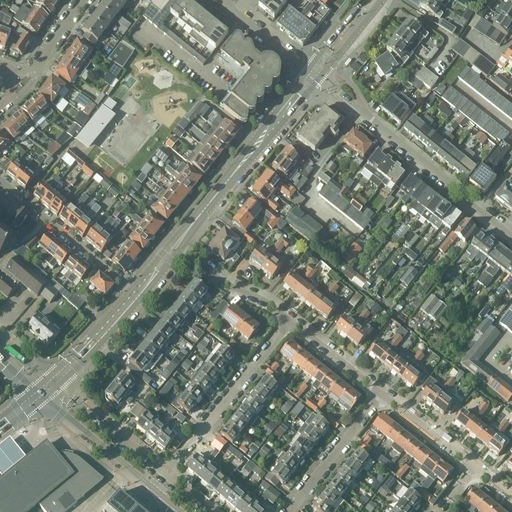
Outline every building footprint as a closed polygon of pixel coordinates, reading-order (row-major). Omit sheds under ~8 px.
[(50,15),(56,6),(47,0),(38,0),(39,0),(36,5),(50,15)] [(109,0),(106,0),(99,10),(114,21),(122,27),(127,31),(131,26),(118,15),(122,10),(109,0)] [(109,0),(122,10),(129,0),(130,0),(134,3),(137,1),(141,4),(142,3),(138,0),(109,0)] [(152,0),(149,4),(151,5),(156,10),(161,13),(171,0),(152,0)] [(177,20),(190,5),(183,0),(181,0),(177,5),(171,0),(161,13),(161,14),(167,18),(170,15),(177,20)] [(263,0),(258,7),(265,14),(276,0),(263,0)] [(273,20),(276,17),(289,0),(276,0),(265,14),(273,20)] [(288,9),(275,26),(302,47),(330,12),(323,6),(315,0),(310,0),(307,4),(297,16),(288,9)] [(441,6),(432,0),(423,0),(419,6),(440,20),(443,15),(438,11),(441,6)] [(432,0),(441,6),(446,9),(451,0),(432,0)] [(492,4),(488,1),(484,7),(489,10),(492,4)] [(141,17),(147,21),(156,10),(151,5),(148,8),(141,17)] [(177,20),(185,27),(197,11),(190,5),(177,20)] [(17,15),(14,20),(36,35),(42,27),(26,15),(20,11),(13,6),(10,10),(17,15)] [(501,16),(511,23),(511,9),(507,6),(501,16)] [(20,11),(26,15),(42,27),(48,18),(34,8),(30,13),(22,7),(20,11)] [(467,21),(473,12),(468,9),(462,17),(467,21)] [(99,10),(91,20),(106,31),(114,21),(99,10)] [(147,21),(152,25),(161,14),(161,13),(156,10),(147,21)] [(205,17),(197,11),(185,27),(192,32),(192,33),(205,17)] [(161,14),(152,25),(158,30),(161,26),(167,18),(161,14)] [(474,30),(482,19),(476,15),(469,26),(474,30)] [(6,16),(0,29),(0,47),(4,49),(10,33),(5,31),(7,26),(8,26),(11,20),(6,16)] [(511,23),(501,16),(494,27),(493,27),(497,29),(502,32),(507,36),(509,32),(511,32),(511,31),(511,23)] [(212,23),(205,17),(192,33),(192,32),(189,36),(197,43),(212,23)] [(464,28),(466,24),(455,17),(452,21),(464,28)] [(482,19),(474,30),(479,33),(487,22),(482,19)] [(93,47),(106,31),(91,20),(83,31),(86,34),(82,39),(93,47)] [(437,26),(452,36),(456,29),(441,20),(437,26)] [(402,30),(415,41),(420,36),(425,40),(428,36),(409,21),(402,30)] [(485,37),(492,26),(487,22),(479,33),(485,37)] [(197,43),(204,49),(208,45),(207,45),(220,29),(212,23),(197,43)] [(490,40),(497,29),(493,27),(494,27),(492,26),(485,37),(490,40)] [(124,35),(127,31),(122,27),(118,31),(124,35)] [(30,36),(26,33),(20,29),(14,34),(22,39),(13,52),(22,56),(32,41),(28,39),(30,36)] [(215,51),(228,35),(220,29),(207,45),(208,45),(215,51)] [(502,32),(497,29),(490,40),(494,43),(502,32)] [(415,41),(402,30),(394,40),(412,54),(415,50),(411,47),(415,41)] [(507,36),(502,32),(494,43),(500,47),(507,36)] [(412,54),(394,40),(386,49),(392,53),(375,65),(384,77),(391,72),(392,74),(394,73),(401,67),(402,68),(413,55),(412,54)] [(458,55),(466,44),(460,40),(453,51),(458,55)] [(73,48),(72,50),(87,60),(92,52),(75,41),(72,46),(73,48)] [(252,59),(254,57),(233,41),(217,61),(243,81),(248,75),(250,77),(224,111),(241,124),(280,74),(280,72),(280,70),(279,68),(278,66),(277,64),(276,63),(274,62),(273,61),(271,60),(269,60),(267,60),(264,60),(263,61),(261,62),(259,64),(252,59)] [(119,44),(108,61),(121,70),(132,54),(119,44)] [(462,58),(470,48),(466,44),(458,55),(462,58)] [(430,53),(434,56),(438,51),(434,48),(430,53)] [(470,48),(462,58),(467,62),(475,52),(470,48)] [(511,49),(504,60),(502,58),(496,65),(504,70),(509,64),(511,66),(511,49)] [(91,63),(87,60),(72,50),(71,52),(68,52),(65,57),(86,71),(91,63)] [(472,66),(480,55),(475,52),(467,62),(472,66)] [(434,56),(430,53),(425,58),(430,61),(434,56)] [(477,69),(485,59),(480,55),(472,66),(477,69)] [(62,64),(61,66),(76,76),(80,79),(86,71),(65,57),(61,62),(62,64)] [(202,66),(206,63),(200,58),(197,62),(202,66)] [(482,73),(490,63),(485,59),(477,69),(482,73)] [(490,63),(482,73),(487,77),(495,67),(490,63)] [(70,84),(76,76),(61,66),(60,68),(57,68),(54,73),(70,84)] [(122,72),(115,66),(109,75),(117,80),(122,72)] [(459,77),(464,80),(472,69),(468,66),(459,77)] [(424,69),(420,74),(416,79),(421,83),(429,73),(424,69)] [(464,80),(468,84),(477,73),(472,69),(464,80)] [(421,83),(424,85),(426,86),(433,76),(429,73),(421,83)] [(473,87),(480,78),(481,77),(477,73),(468,84),(473,87)] [(498,87),(505,79),(498,74),(495,79),(492,77),(490,80),(498,87)] [(117,80),(109,75),(103,82),(111,88),(117,80)] [(433,76),(426,86),(430,90),(438,80),(433,76)] [(424,85),(421,83),(416,79),(414,78),(410,82),(420,90),(424,85)] [(473,87),(477,91),(485,82),(480,78),(473,87)] [(49,80),(44,86),(58,96),(64,88),(52,79),(50,81),(49,80)] [(505,79),(498,87),(504,92),(510,84),(505,79)] [(477,91),(481,95),(489,85),(485,82),(477,91)] [(105,97),(111,88),(106,85),(100,93),(101,94),(105,97)] [(481,95),(486,98),(493,89),(489,85),(481,95)] [(52,105),(58,96),(44,86),(40,92),(41,93),(40,96),(52,105)] [(443,97),(447,91),(443,88),(439,94),(443,97)] [(450,88),(441,99),(446,102),(455,91),(450,88)] [(486,98),(490,102),(498,93),(493,89),(486,98)] [(455,91),(446,102),(450,106),(459,95),(455,91)] [(490,102),(495,105),(502,96),(498,93),(490,102)] [(74,101),(79,104),(77,107),(84,112),(83,113),(88,117),(96,106),(91,103),(79,94),(74,101)] [(94,104),(98,107),(105,97),(101,94),(94,104)] [(381,110),(390,118),(406,99),(401,94),(398,98),(394,95),(392,98),(392,97),(381,110)] [(459,95),(450,106),(455,109),(463,99),(459,95)] [(425,103),(430,108),(431,106),(430,105),(435,100),(434,100),(436,98),(434,96),(431,96),(425,103)] [(495,105),(499,109),(507,100),(502,96),(495,105)] [(48,108),(48,109),(37,98),(35,100),(34,99),(29,104),(41,116),(47,120),(53,114),(48,108)] [(62,112),(69,103),(62,98),(56,107),(62,112)] [(406,99),(390,118),(400,126),(414,108),(410,105),(412,103),(407,99),(406,99)] [(463,99),(455,109),(459,113),(468,102),(463,99)] [(499,109),(504,113),(511,103),(507,100),(499,109)] [(78,139),(88,147),(112,118),(107,114),(113,106),(108,102),(78,139)] [(468,102),(459,113),(464,117),(472,106),(468,102)] [(204,107),(200,103),(199,103),(193,111),(197,115),(204,107)] [(32,125),(36,128),(37,127),(39,128),(47,120),(41,116),(29,104),(23,109),(25,110),(22,112),(29,119),(27,120),(32,125)] [(447,117),(452,111),(441,104),(437,109),(447,117)] [(472,106),(464,117),(468,120),(477,109),(472,106)] [(344,122),(326,108),(325,109),(323,107),(297,138),(310,149),(326,130),(336,139),(340,135),(336,132),(344,122)] [(454,123),(458,126),(460,123),(464,118),(454,109),(452,112),(458,118),(454,123)] [(477,109),(468,120),(473,124),(481,113),(477,109)] [(192,112),(186,119),(191,123),(196,116),(192,112)] [(481,113),(473,124),(477,127),(486,117),(481,113)] [(66,127),(70,121),(59,114),(56,120),(66,127)] [(22,134),(27,138),(28,138),(36,131),(34,130),(36,128),(32,125),(27,120),(26,122),(19,115),(17,117),(16,116),(11,121),(22,134)] [(84,116),(79,122),(83,126),(89,120),(84,116)] [(414,137),(429,119),(425,116),(419,123),(413,118),(404,129),(414,137)] [(486,117),(477,127),(482,131),(490,120),(486,117)] [(222,129),(219,133),(232,143),(239,135),(226,124),(218,118),(214,122),(222,129)] [(182,119),(177,126),(181,129),(186,123),(182,119)] [(425,146),(434,134),(428,129),(433,122),(429,119),(414,137),(425,146)] [(490,120),(482,131),(486,135),(495,124),(490,120)] [(22,134),(11,121),(5,126),(6,128),(4,130),(15,141),(17,144),(21,140),(22,142),(27,138),(22,134)] [(495,124),(486,135),(490,138),(499,127),(495,124)] [(173,134),(180,139),(185,133),(178,127),(173,134)] [(499,127),(490,138),(495,142),(497,139),(504,131),(499,127)] [(225,151),(232,143),(219,133),(213,128),(206,136),(212,141),(213,141),(225,151)] [(72,139),(75,134),(69,130),(66,134),(72,139)] [(353,131),(343,143),(353,151),(362,139),(353,131)] [(504,131),(497,139),(502,143),(508,135),(504,131)] [(434,134),(425,146),(435,154),(450,136),(446,132),(440,140),(434,134)] [(0,152),(1,153),(7,148),(8,149),(11,149),(15,145),(13,143),(9,139),(6,141),(0,133),(0,152)] [(478,143),(484,136),(479,133),(473,140),(478,143)] [(219,159),(225,151),(213,141),(212,141),(206,136),(203,140),(209,145),(206,149),(219,159)] [(445,162),(454,151),(448,146),(454,139),(450,136),(435,154),(445,162)] [(484,136),(478,143),(481,146),(487,139),(484,136)] [(171,150),(178,141),(172,137),(165,145),(171,150)] [(61,138),(56,144),(61,148),(66,143),(61,138)] [(362,139),(353,151),(359,155),(352,165),(357,169),(363,163),(361,161),(363,158),(372,146),(362,139)] [(52,158),(62,149),(54,144),(46,152),(52,158)] [(219,159),(206,149),(201,145),(195,153),(199,157),(212,168),(219,159)] [(297,146),(294,149),(304,157),(306,153),(297,146)] [(76,163),(80,158),(70,149),(66,154),(76,163)] [(160,160),(167,152),(163,149),(156,156),(160,160)] [(287,149),(280,158),(293,169),(297,163),(301,167),(304,163),(287,149)] [(376,172),(387,158),(378,150),(363,169),(372,176),(376,172)] [(454,151),(445,162),(455,171),(470,153),(467,150),(461,156),(454,151)] [(470,153),(455,171),(466,179),(478,164),(472,159),(474,156),(470,153)] [(40,166),(42,163),(45,160),(41,156),(36,162),(40,166)] [(47,168),(54,160),(48,156),(45,160),(42,163),(47,168)] [(186,161),(205,176),(212,168),(199,157),(196,162),(189,157),(186,161)] [(83,172),(89,165),(80,158),(76,163),(80,166),(78,168),(83,172)] [(293,169),(280,158),(273,167),(290,181),(292,178),(288,174),(293,169)] [(376,172),(372,176),(382,183),(385,179),(396,165),(387,158),(376,172)] [(12,164),(8,160),(2,165),(0,167),(0,168),(4,172),(12,164)] [(16,182),(26,170),(28,168),(19,161),(7,175),(16,182)] [(306,165),(311,170),(312,171),(315,166),(309,161),(306,165)] [(89,165),(83,172),(91,178),(96,172),(89,165)] [(143,170),(148,174),(152,169),(147,165),(143,170)] [(385,179),(382,183),(382,184),(381,184),(386,188),(390,182),(395,186),(405,172),(396,165),(385,179)] [(195,189),(183,179),(182,179),(168,167),(165,171),(179,183),(176,187),(188,197),(195,189)] [(183,170),(187,173),(183,179),(195,189),(202,180),(186,167),(183,170)] [(490,174),(482,167),(470,182),(485,194),(496,180),(489,175),(490,174)] [(26,170),(16,182),(25,190),(35,178),(26,170)] [(147,178),(142,174),(137,181),(142,184),(147,178)] [(262,181),(260,183),(274,194),(278,189),(290,199),(296,192),(295,191),(291,187),(291,188),(289,190),(281,184),(280,185),(267,174),(266,176),(264,176),(261,180),(262,181)] [(317,179),(318,180),(326,186),(330,182),(321,174),(317,179)] [(44,186),(34,197),(42,204),(59,184),(58,183),(61,180),(56,176),(47,188),(44,186)] [(408,197),(418,183),(410,177),(400,190),(405,194),(400,200),(404,203),(409,198),(408,197)] [(107,192),(113,185),(105,179),(100,186),(107,192)] [(290,187),(291,188),(291,187),(295,191),(299,186),(294,182),(290,187)] [(511,183),(509,182),(495,201),(511,214),(511,213),(511,183)] [(274,194),(260,183),(258,185),(257,185),(254,188),(255,190),(253,192),(266,203),(265,204),(275,212),(279,207),(269,199),(274,194)] [(408,197),(409,198),(413,201),(409,207),(411,209),(413,210),(417,204),(416,204),(427,190),(418,183),(408,197)] [(64,194),(67,191),(66,190),(63,193),(59,191),(62,187),(59,184),(42,204),(50,211),(60,199),(64,194)] [(338,195),(340,193),(329,184),(326,186),(338,195)] [(329,189),(325,186),(318,194),(323,198),(329,189)] [(108,192),(113,196),(116,199),(120,193),(113,187),(108,192)] [(169,195),(182,205),(188,197),(176,187),(169,195)] [(131,188),(127,193),(132,198),(137,192),(131,188)] [(343,188),(338,195),(343,199),(348,192),(343,188)] [(155,197),(162,203),(175,214),(182,205),(169,195),(162,189),(155,197)] [(334,193),(329,189),(323,198),(327,201),(334,193)] [(416,216),(417,218),(419,215),(421,217),(425,211),(424,210),(435,197),(427,190),(416,204),(417,204),(413,210),(411,209),(409,212),(415,217),(416,216)] [(60,199),(50,211),(58,217),(68,206),(64,203),(68,198),(67,197),(70,193),(67,191),(64,194),(60,199)] [(338,196),(334,193),(327,201),(331,205),(338,196)] [(343,200),(338,196),(331,205),(336,208),(343,200)] [(384,205),(388,208),(394,200),(390,197),(384,205)] [(418,218),(422,217),(429,223),(434,218),(433,217),(443,203),(435,197),(424,210),(425,211),(421,217),(419,215),(417,218),(418,218)] [(83,199),(77,206),(73,211),(70,207),(60,219),(68,226),(77,214),(87,202),(83,199)] [(360,211),(364,206),(356,199),(352,204),(360,211)] [(175,214),(162,203),(159,208),(150,200),(146,205),(155,212),(156,211),(168,222),(175,214)] [(347,203),(343,200),(336,208),(340,212),(347,203)] [(249,202),(241,213),(254,223),(262,212),(249,202)] [(95,208),(96,206),(93,203),(85,212),(81,217),(77,214),(68,226),(76,232),(95,209),(95,208)] [(351,207),(347,203),(340,212),(345,215),(351,207)] [(441,223),(451,210),(443,203),(433,217),(434,218),(429,223),(437,230),(442,224),(441,223)] [(95,209),(76,232),(84,239),(93,227),(90,224),(94,219),(94,220),(102,211),(96,206),(95,208),(95,209)] [(356,210),(351,207),(345,215),(349,219),(356,210)] [(321,229),(296,209),(296,208),(285,222),(310,243),(321,229)] [(0,292),(8,299),(16,289),(16,288),(21,283),(37,297),(39,295),(50,304),(58,294),(59,294),(53,289),(44,281),(40,278),(34,272),(22,262),(30,253),(40,242),(34,237),(24,248),(26,250),(19,259),(15,255),(16,254),(11,250),(10,251),(8,250),(18,238),(20,239),(26,232),(21,228),(30,218),(21,210),(11,222),(7,220),(10,217),(0,209),(0,292)] [(94,248),(115,223),(114,222),(123,211),(120,209),(105,227),(101,232),(97,229),(87,241),(94,248)] [(263,214),(270,220),(274,215),(267,209),(263,214)] [(145,225),(157,235),(165,226),(152,216),(153,215),(148,210),(145,214),(150,218),(146,224),(145,225)] [(360,214),(356,210),(349,219),(353,222),(360,214)] [(460,217),(451,210),(441,223),(442,224),(437,230),(442,233),(445,236),(450,230),(449,230),(460,217)] [(246,232),(254,223),(241,213),(233,222),(246,232)] [(365,217),(360,214),(353,222),(358,226),(365,217)] [(138,233),(151,243),(157,235),(145,225),(146,224),(135,215),(132,219),(142,228),(138,233)] [(280,220),(274,215),(270,220),(266,225),(272,230),(280,220)] [(369,220),(365,217),(358,226),(362,229),(369,220)] [(388,227),(392,222),(388,218),(379,229),(383,232),(388,227)] [(457,237),(465,243),(476,229),(465,220),(454,234),(451,233),(438,250),(443,254),(457,237)] [(115,223),(94,248),(102,254),(117,237),(113,234),(120,226),(115,223)] [(400,241),(409,230),(403,225),(394,236),(400,241)] [(241,245),(245,240),(234,231),(230,236),(225,231),(222,235),(221,234),(216,239),(232,252),(239,243),(241,245)] [(151,243),(138,233),(131,241),(144,252),(151,243)] [(247,233),(243,238),(251,244),(255,239),(247,233)] [(410,248),(418,238),(413,233),(404,244),(410,248)] [(467,260),(471,263),(474,259),(473,259),(489,239),(481,233),(465,253),(470,256),(467,260)] [(120,243),(124,238),(120,234),(115,240),(120,243)] [(42,260),(57,242),(55,240),(55,239),(52,236),(51,236),(50,235),(40,247),(43,250),(38,256),(42,260)] [(224,261),(232,252),(216,239),(212,245),(213,246),(210,249),(224,261)] [(283,239),(276,247),(281,251),(284,247),(285,248),(289,244),(283,239)] [(477,262),(478,262),(479,260),(483,263),(486,259),(497,246),(489,239),(473,259),(474,259),(477,262)] [(414,261),(427,245),(421,241),(409,257),(414,261)] [(55,260),(65,248),(64,247),(65,246),(60,243),(60,244),(57,242),(42,260),(46,263),(51,257),(55,260)] [(354,244),(341,260),(349,267),(362,250),(354,244)] [(122,254),(134,264),(141,255),(129,246),(122,254)] [(483,283),(507,253),(497,246),(486,259),(488,260),(485,265),(489,268),(479,280),(483,283)] [(276,257),(281,251),(276,247),(271,253),(276,257)] [(65,248),(55,260),(50,266),(54,269),(59,264),(62,267),(72,255),(71,254),(72,253),(68,249),(67,250),(65,248)] [(250,262),(261,270),(270,259),(259,250),(250,262)] [(492,272),(483,283),(481,285),(485,288),(495,275),(500,269),(504,272),(511,261),(511,257),(507,253),(492,272)] [(134,264),(122,254),(114,264),(126,274),(134,264)] [(396,267),(402,258),(399,255),(392,264),(396,267)] [(69,282),(84,264),(81,261),(82,261),(78,257),(77,258),(76,257),(66,269),(70,272),(65,278),(69,282)] [(275,263),(270,259),(261,270),(272,279),(281,268),(286,262),(280,258),(275,263)] [(421,267),(425,261),(420,258),(416,264),(421,267)] [(84,264),(69,282),(73,285),(78,279),(82,283),(92,271),(91,270),(91,269),(88,266),(87,266),(84,264)] [(511,265),(506,274),(509,277),(496,294),(500,298),(505,291),(511,282),(511,265)] [(317,271),(314,269),(310,266),(306,271),(308,272),(313,276),(317,271)] [(357,275),(349,268),(343,275),(352,282),(357,275)] [(407,287),(418,274),(410,268),(400,281),(407,287)] [(37,269),(34,272),(40,278),(44,273),(43,272),(42,273),(37,269)] [(313,276),(308,272),(304,277),(306,279),(295,294),(305,303),(314,292),(309,289),(313,284),(309,281),(313,276)] [(283,285),(295,294),(306,279),(303,284),(292,275),(283,285)] [(93,280),(89,277),(88,276),(74,293),(72,296),(72,297),(68,302),(78,311),(85,303),(79,298),(93,280)] [(106,297),(114,288),(100,276),(96,281),(94,280),(91,284),(106,297)] [(367,283),(358,276),(353,283),(361,290),(367,283)] [(454,284),(457,287),(462,281),(458,278),(454,284)] [(186,293),(201,305),(205,301),(203,299),(208,293),(194,283),(186,293)] [(57,284),(53,289),(59,294),(63,289),(57,284)] [(330,289),(335,293),(339,289),(333,284),(330,289)] [(67,302),(68,302),(72,297),(72,296),(63,289),(59,294),(58,294),(67,301),(67,302)] [(335,293),(330,289),(325,295),(331,299),(335,293)] [(314,292),(305,303),(316,311),(324,301),(314,292)] [(201,305),(186,293),(178,303),(191,314),(196,308),(197,309),(201,305)] [(354,308),(362,298),(356,294),(348,304),(354,308)] [(428,316),(439,302),(431,296),(420,310),(428,316)] [(217,318),(228,305),(223,301),(212,313),(217,318)] [(324,301),(316,311),(327,320),(335,309),(324,301)] [(439,302),(428,316),(436,322),(447,308),(439,302)] [(191,314),(178,303),(170,313),(184,325),(188,320),(187,319),(191,314)] [(361,315),(366,319),(370,315),(373,318),(380,308),(375,304),(367,313),(365,311),(361,315)] [(223,321),(238,333),(248,321),(244,317),(245,316),(241,313),(240,314),(233,308),(223,321)] [(506,330),(511,322),(511,314),(509,312),(499,324),(506,330)] [(184,325),(170,313),(162,323),(175,334),(179,328),(181,330),(184,325)] [(215,322),(217,318),(212,313),(211,314),(209,317),(215,322)] [(366,319),(361,315),(357,320),(362,324),(366,319)] [(494,322),(486,315),(483,319),(485,320),(476,331),(483,336),(490,327),(494,322)] [(47,348),(59,334),(39,317),(32,326),(28,322),(23,328),(47,348)] [(346,338),(355,327),(345,319),(336,330),(346,338)] [(253,324),(248,321),(238,333),(249,341),(258,329),(257,327),(258,326),(254,323),(253,324)] [(175,334),(162,323),(153,333),(168,345),(171,341),(170,340),(175,334)] [(211,335),(211,334),(216,328),(211,325),(206,331),(211,335)] [(195,334),(201,338),(204,334),(198,330),(193,326),(191,329),(196,333),(195,334)] [(355,327),(346,338),(358,347),(367,336),(368,337),(373,331),(366,326),(361,332),(355,327)] [(482,337),(492,344),(499,335),(490,327),(483,336),(482,337)] [(168,345),(153,333),(145,343),(158,354),(163,348),(164,350),(168,345)] [(393,340),(399,345),(403,340),(400,337),(397,335),(393,340)] [(478,342),(488,349),(492,344),(482,337),(478,342)] [(399,345),(393,340),(389,345),(385,343),(382,347),(377,343),(369,353),(380,362),(392,347),(395,350),(399,345)] [(199,345),(205,350),(208,346),(202,341),(199,345)] [(227,348),(231,351),(236,344),(232,341),(227,348)] [(488,349),(478,342),(475,346),(484,354),(488,349)] [(158,354),(145,343),(137,354),(151,365),(155,361),(154,359),(158,354)] [(281,355),(292,364),(302,353),(290,344),(281,355)] [(205,350),(199,345),(196,348),(202,353),(205,350)] [(484,354),(475,346),(471,351),(480,359),(484,354)] [(391,371),(399,360),(394,357),(398,352),(395,350),(392,347),(380,362),(391,371)] [(227,368),(235,358),(223,349),(215,358),(227,368)] [(178,354),(184,359),(188,354),(182,350),(178,354)] [(480,359),(471,351),(460,364),(477,363),(480,359)] [(311,360),(302,353),(292,364),(302,372),(311,360)] [(415,358),(420,362),(424,357),(419,353),(415,358)] [(151,365),(137,354),(128,364),(136,370),(132,374),(140,380),(144,375),(142,373),(146,368),(148,370),(151,365)] [(401,379),(410,369),(413,364),(411,363),(403,356),(399,360),(391,371),(401,379)] [(219,377),(227,368),(215,358),(208,368),(219,377)] [(420,362),(415,358),(411,363),(413,364),(410,369),(401,379),(412,388),(424,373),(416,367),(420,362)] [(183,364),(190,369),(193,365),(187,359),(183,364)] [(302,372),(311,379),(320,368),(311,360),(302,372)] [(460,364),(474,376),(482,366),(477,363),(460,364)] [(190,369),(183,364),(180,367),(187,372),(190,369)] [(270,370),(269,369),(266,374),(275,382),(279,377),(274,373),(279,367),(275,364),(270,370)] [(482,366),(474,376),(479,379),(487,370),(482,366)] [(211,387),(219,377),(208,368),(200,377),(211,387)] [(311,379),(321,387),(330,375),(320,368),(311,379)] [(162,374),(168,379),(171,375),(165,370),(162,374)] [(487,370),(479,379),(484,383),(491,374),(487,370)] [(491,374),(484,383),(488,386),(495,377),(491,374)] [(114,385),(129,397),(132,393),(130,392),(135,386),(138,388),(142,384),(131,375),(127,380),(122,375),(114,385)] [(339,383),(330,375),(321,387),(330,394),(339,383)] [(211,387),(200,377),(192,387),(204,396),(211,387)] [(493,390),(500,381),(495,377),(488,386),(493,390)] [(168,383),(174,388),(178,384),(171,378),(168,383)] [(281,387),(282,386),(286,381),(282,378),(277,384),(281,387)] [(433,407),(441,396),(445,391),(448,393),(452,388),(447,384),(443,389),(430,378),(421,389),(426,393),(422,398),(433,407)] [(270,397),(278,388),(266,379),(259,388),(270,397)] [(447,384),(452,388),(456,383),(451,379),(447,384)] [(500,381),(493,390),(498,394),(505,385),(500,381)] [(174,388),(168,383),(165,386),(171,391),(174,388)] [(348,390),(339,383),(330,394),(339,402),(348,390)] [(298,390),(302,394),(307,387),(303,384),(298,390)] [(129,397),(114,385),(106,396),(107,397),(106,397),(106,398),(106,399),(106,400),(106,401),(107,402),(107,403),(108,403),(117,411),(125,402),(129,406),(133,401),(129,397)] [(505,385),(498,394),(502,398),(510,389),(505,385)] [(204,396),(192,387),(185,396),(196,406),(204,396)] [(251,398),(263,407),(267,410),(272,405),(267,402),(270,397),(259,388),(251,398)] [(511,397),(511,396),(511,390),(510,389),(502,398),(508,402),(511,398),(511,399),(511,398),(511,397)] [(159,394),(167,401),(171,396),(162,390),(159,394)] [(298,400),(298,399),(302,394),(298,390),(293,396),(298,400)] [(349,413),(351,411),(360,399),(348,390),(339,402),(337,404),(349,413)] [(196,406),(185,396),(177,406),(188,415),(196,406)] [(441,396),(433,407),(444,415),(452,405),(441,396)] [(251,398),(243,407),(255,417),(263,407),(251,398)] [(321,409),(326,403),(326,402),(321,399),(317,405),(321,409)] [(137,405),(138,406),(143,410),(146,412),(149,408),(141,401),(137,405)] [(166,411),(170,406),(164,401),(160,406),(166,411)] [(286,403),(282,407),(289,412),(292,408),(286,403)] [(299,403),(290,413),(297,418),(305,408),(303,407),(299,403)] [(480,409),(484,413),(488,408),(486,406),(483,404),(480,409)] [(316,414),(317,414),(321,409),(317,405),(312,411),(316,414)] [(131,414),(136,419),(143,410),(138,406),(131,414)] [(170,406),(166,411),(172,417),(176,412),(170,406)] [(243,407),(236,417),(248,426),(255,417),(243,407)] [(280,411),(285,415),(286,415),(289,412),(282,407),(280,411)] [(472,411),(469,416),(463,412),(455,422),(466,431),(474,420),(478,416),(480,418),(484,413),(480,409),(476,414),(472,411)] [(145,435),(156,423),(147,416),(148,414),(146,412),(143,410),(136,419),(141,423),(136,428),(145,435)] [(287,417),(288,417),(293,422),(297,418),(290,413),(287,417)] [(186,420),(180,415),(176,420),(182,425),(186,420)] [(305,425),(310,428),(321,438),(329,428),(312,415),(305,425)] [(336,430),(340,424),(330,416),(325,421),(336,430)] [(236,417),(228,426),(240,436),(248,426),(236,417)] [(384,437),(394,426),(382,417),(371,431),(377,436),(379,433),(384,437)] [(477,439),(485,429),(474,420),(466,431),(477,439)] [(510,425),(507,423),(504,420),(500,425),(506,430),(510,425)] [(271,422),(267,426),(274,431),(277,427),(271,422)] [(155,443),(165,431),(156,423),(145,435),(155,443)] [(288,427),(283,423),(280,427),(285,431),(288,427)] [(511,442),(504,437),(502,435),(506,430),(500,425),(496,430),(499,433),(487,448),(499,457),(511,442)] [(228,426),(220,436),(232,446),(240,436),(228,426)] [(265,430),(270,434),(271,435),(274,431),(267,426),(265,430)] [(394,445),(403,433),(394,426),(384,437),(394,445)] [(165,431),(155,443),(164,452),(175,440),(169,435),(173,430),(169,427),(165,431)] [(278,428),(275,432),(281,437),(285,433),(278,428)] [(310,428),(302,438),(314,447),(321,438),(310,428)] [(485,429),(477,439),(487,448),(499,433),(496,430),(494,429),(491,433),(485,429)] [(272,435),(273,436),(279,441),(281,437),(275,432),(272,435)] [(404,452),(413,441),(403,433),(394,445),(404,452)] [(219,454),(227,445),(228,444),(218,436),(210,446),(219,454)] [(367,437),(366,437),(363,442),(361,441),(357,447),(368,455),(372,449),(367,445),(371,440),(367,437)] [(306,457),(314,447),(302,438),(294,447),(306,457)] [(413,441),(404,452),(413,460),(422,448),(413,441)] [(27,511),(38,504),(44,511),(65,511),(103,482),(103,481),(103,480),(102,479),(79,460),(76,458),(73,456),(70,455),(66,455),(63,454),(59,455),(55,455),(46,444),(28,459),(5,478),(0,482),(0,511),(27,511)] [(248,457),(251,459),(251,460),(259,450),(253,446),(250,451),(252,452),(248,457)] [(227,452),(233,456),(237,452),(230,447),(227,452)] [(298,466),(306,457),(294,447),(287,457),(298,466)] [(269,453),(263,448),(260,451),(266,456),(269,453)] [(422,448),(413,460),(422,467),(431,456),(422,448)] [(242,449),(240,452),(246,457),(249,454),(242,449)] [(381,455),(385,459),(390,453),(385,450),(381,455)] [(263,460),(266,456),(260,451),(257,454),(263,460)] [(239,461),(242,457),(243,456),(237,452),(233,456),(239,461)] [(358,452),(351,461),(362,470),(362,471),(366,474),(374,464),(358,452)] [(279,466),(291,476),(298,466),(287,457),(283,453),(275,463),(279,466)] [(187,469),(198,479),(209,466),(198,456),(187,469)] [(431,456),(422,467),(424,469),(421,473),(431,480),(434,476),(432,475),(441,463),(431,456)] [(504,457),(501,464),(507,466),(510,459),(504,457)] [(392,465),(385,459),(383,458),(381,460),(379,463),(381,465),(388,471),(392,465)] [(343,471),(355,480),(362,471),(362,470),(351,461),(343,471)] [(246,467),(252,472),(256,467),(249,462),(246,467)] [(221,471),(212,463),(209,466),(198,479),(207,487),(217,475),(218,475),(221,471)] [(452,473),(441,463),(432,475),(434,476),(443,484),(452,473)] [(399,471),(404,474),(409,469),(404,465),(399,471)] [(270,474),(269,474),(265,480),(275,488),(279,483),(283,486),(291,476),(279,466),(272,476),(270,474)] [(259,476),(262,479),(265,475),(256,467),(252,472),(258,477),(259,476)] [(355,480),(343,471),(336,480),(347,490),(355,480)] [(404,474),(399,471),(394,477),(399,480),(404,474)] [(227,482),(218,475),(217,475),(207,487),(216,495),(227,482)] [(391,477),(383,487),(388,491),(396,481),(391,477)] [(347,490),(336,480),(328,490),(339,499),(347,490)] [(372,484),(377,489),(378,489),(381,485),(375,480),(372,484)] [(216,495),(226,502),(236,490),(227,482),(216,495)] [(270,487),(264,482),(260,487),(266,492),(270,487)] [(422,487),(417,483),(414,482),(410,488),(417,493),(422,487)] [(383,487),(383,486),(379,490),(377,493),(384,498),(386,495),(389,491),(388,491),(383,487)] [(281,495),(270,487),(266,492),(262,497),(254,506),(249,511),(263,511),(260,508),(267,500),(273,505),(281,495)] [(417,495),(427,503),(432,498),(431,497),(436,491),(431,488),(427,493),(422,489),(417,495)] [(226,502),(235,510),(245,498),(236,490),(226,502)] [(339,499),(328,490),(320,500),(332,509),(332,508),(339,499)] [(476,510),(485,499),(475,490),(466,501),(476,510)] [(402,502),(414,511),(421,501),(409,492),(402,502)] [(119,511),(128,502),(119,494),(103,511),(119,511)] [(359,499),(366,504),(369,500),(363,495),(359,499)] [(235,510),(236,511),(249,511),(254,506),(245,498),(235,510)] [(366,504),(359,499),(356,503),(363,508),(366,504)] [(478,511),(491,511),(496,507),(485,499),(476,510),(478,511)] [(315,511),(336,511),(337,511),(332,508),(332,509),(320,500),(313,509),(315,511)] [(134,511),(137,509),(128,502),(119,511),(134,511)] [(367,506),(374,511),(377,507),(370,502),(367,506)] [(412,511),(414,511),(402,502),(394,511),(412,511)]
